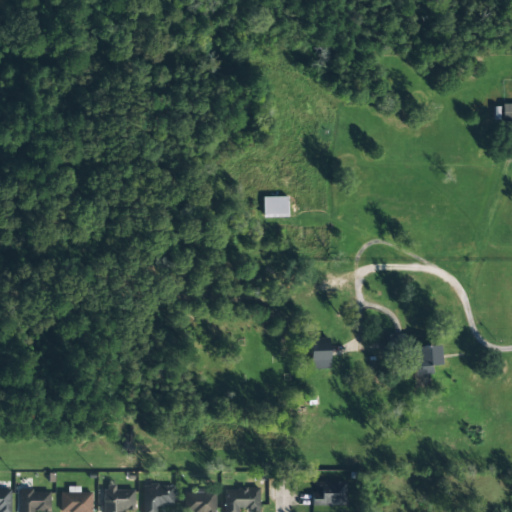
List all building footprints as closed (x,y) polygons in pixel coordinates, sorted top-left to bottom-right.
[(511,104),(501,105),(501,122),(511,122),(511,104)] [(263,218),(286,217),(286,197),(262,197),(263,218)] [(309,369),(328,369),(327,338),(308,339),(309,369)] [(431,373),(431,366),(439,366),(438,346),(408,348),(409,374),(431,373)] [(345,506),(345,481),(311,482),(312,506),(345,506)] [(134,491),(114,490),(114,482),(103,482),(102,511),(119,511),(133,511),(134,491)] [(141,511),(155,511),(155,506),(173,506),(173,486),(142,486),(141,511)] [(59,493),(59,511),(90,511),(91,492),(79,493),(79,487),(67,487),(67,493),(59,493)] [(224,489),(223,511),(237,511),(258,511),(259,489),(224,489)] [(9,511),(9,490),(0,490),(0,511),(9,511)] [(48,511),(49,491),(19,491),(18,511),(48,511)] [(214,511),(214,493),(183,494),(183,511),(214,511)]
